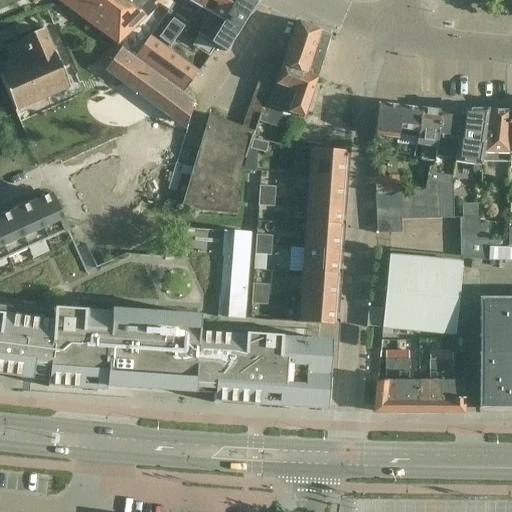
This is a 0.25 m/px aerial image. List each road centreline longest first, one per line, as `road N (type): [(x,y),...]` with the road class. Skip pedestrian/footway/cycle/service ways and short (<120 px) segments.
road 1 (residential): [(344,457),(362,94),(385,30)]
road 2 (secondary): [(316,456),(111,443)]
road 3 (secondary): [(511,461),(344,457)]
road 4 (residential): [(385,30),(429,44),(511,48)]
road 5 (unknown): [(289,0),(226,106)]
